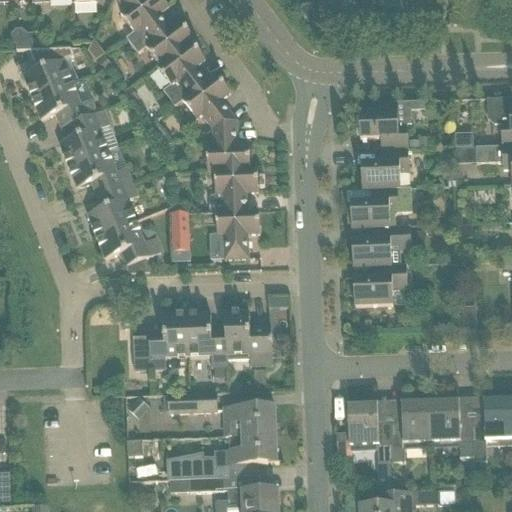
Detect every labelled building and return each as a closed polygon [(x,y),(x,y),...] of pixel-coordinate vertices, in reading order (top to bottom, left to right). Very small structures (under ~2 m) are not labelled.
[(115,0),(125,12),(120,16),(135,35),(160,17),(169,10),(161,0),(115,0)] [(465,27),(465,16),(453,16),(454,28),(465,27)] [(170,31),(160,17),(135,35),(127,41),(138,57),(146,51),(159,67),(192,45),(194,43),(180,24),(170,31)] [(377,31),(399,30),(398,17),(376,18),(377,31)] [(328,32),(339,32),(350,31),(349,19),(327,20),(328,32)] [(23,48),(16,48),(17,54),(33,53),(33,36),(27,37),(28,43),(23,48)] [(181,103),(187,99),(206,84),(196,70),(205,63),(192,45),(159,67),(156,69),(170,89),(163,94),(175,110),(182,104),(181,103)] [(81,56),(79,51),(31,53),(31,54),(42,54),(48,69),(24,79),(33,101),(71,85),(63,64),(73,60),(73,59),(81,56)] [(206,84),(187,99),(181,103),(182,104),(196,122),(202,117),(213,132),(237,124),(221,104),(231,96),(216,77),(206,84)] [(57,118),(62,132),(79,125),(79,124),(96,116),(91,102),(80,107),(71,85),(33,101),(42,124),(57,118)] [(502,150),(511,149),(511,100),(487,102),(487,122),(493,127),(501,126),(502,150)] [(408,150),(407,130),(407,128),(411,128),(411,105),(396,106),(374,106),(374,115),(360,116),(361,142),(380,141),(381,141),(382,154),(408,153),(408,150)] [(107,154),(99,133),(110,128),(104,113),(96,116),(79,124),(79,125),(84,138),(60,147),(69,170),(107,154)] [(208,174),(216,174),(251,172),(250,150),(238,150),(237,124),(213,132),(213,150),(207,151),(208,174)] [(511,149),(502,150),(476,151),(477,167),(503,166),(503,172),(511,172),(511,179),(511,149)] [(409,176),(408,153),(382,154),(382,166),(361,167),(362,194),(371,194),(401,192),(400,177),(409,176)] [(116,175),(107,154),(69,170),(77,192),(91,187),(96,200),(132,185),(127,170),(116,175)] [(216,215),(247,214),(247,197),(259,196),(258,172),(251,172),(216,174),(216,197),(216,199),(209,199),(209,215),(216,215)] [(88,218),(97,240),(136,224),(128,203),(138,199),(132,185),(96,200),(102,213),(88,218)] [(395,231),(395,230),(395,219),(399,216),(412,216),(410,191),(401,192),(371,194),(372,205),(351,206),(351,212),(347,212),(348,230),(352,230),(352,233),(373,232),(373,231),(395,231)] [(259,214),(247,214),(216,215),(217,239),(224,239),(225,264),(249,263),(248,238),(260,238),(259,214)] [(190,216),(173,216),(174,255),(191,254),(190,216)] [(144,245),(136,224),(97,240),(106,263),(121,257),(126,270),(161,256),(155,241),(144,245)] [(373,231),(373,232),(373,244),(352,245),(353,271),(374,271),(374,270),(392,269),(392,268),(401,268),(400,253),(411,253),(411,229),(395,230),(395,231),(373,231)] [(401,268),(392,268),(392,269),(374,270),(374,271),(375,282),(354,283),(355,310),(393,308),(393,293),(408,292),(407,268),(401,268)] [(288,300),(279,301),(279,312),(288,311),(288,300)] [(227,364),(249,363),(249,369),(266,369),(273,369),(272,330),(250,331),(249,315),(224,316),(225,337),(227,364)] [(227,364),(225,337),(212,337),(211,317),(187,318),(189,360),(210,359),(210,371),(227,370),(227,364)] [(166,361),(189,360),(187,318),(163,319),(164,345),(151,346),(150,335),(149,335),(149,340),(133,341),(135,374),(166,373),(166,361)] [(171,416),(217,414),(216,398),(169,400),(171,416)] [(485,421),(472,421),(473,444),(486,444),(511,443),(511,402),(484,404),(485,421)] [(459,405),(431,406),(432,445),(459,444),(460,461),(473,461),(472,446),(473,446),(473,444),(472,421),(460,422),(459,405)] [(402,424),(390,424),(391,449),(391,466),(406,465),(406,446),(432,445),(431,406),(402,407),(402,424)] [(275,438),(274,407),(273,407),(274,410),(225,412),(225,425),(226,441),(231,441),(231,440),(242,440),(275,438)] [(349,437),(336,438),(337,461),(351,461),(350,448),(377,447),(377,452),(378,466),(391,466),(391,449),(390,424),(378,425),(377,408),(348,409),(349,437)] [(276,465),(275,438),(242,440),(231,440),(231,441),(231,455),(216,455),(216,462),(203,463),(203,459),(204,459),(203,458),(167,464),(167,465),(168,465),(168,483),(188,483),(188,484),(238,482),(238,481),(237,468),(276,466),(276,465)] [(0,510),(9,510),(8,476),(0,475),(0,510)] [(278,511),(278,494),(253,495),(252,493),(250,493),(249,481),(238,481),(238,482),(188,484),(189,496),(227,495),(228,505),(217,505),(216,511),(278,511)] [(433,496),(415,497),(415,510),(434,509),(433,496)]
